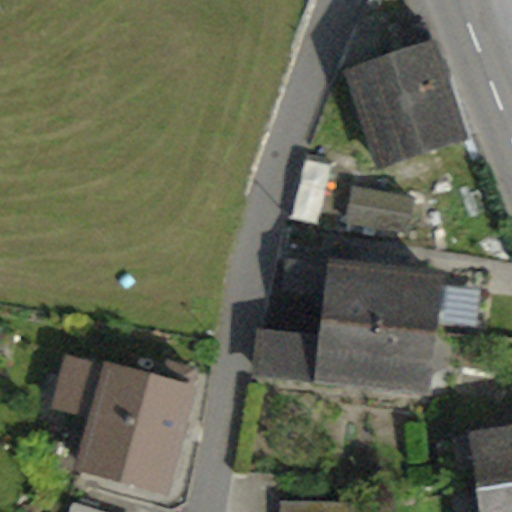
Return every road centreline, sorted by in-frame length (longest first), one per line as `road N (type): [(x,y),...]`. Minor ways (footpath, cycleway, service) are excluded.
road 1 (residential): [(340,0),(262,217),(208,511)]
road 2 (primary): [(459,0),(511,141)]
